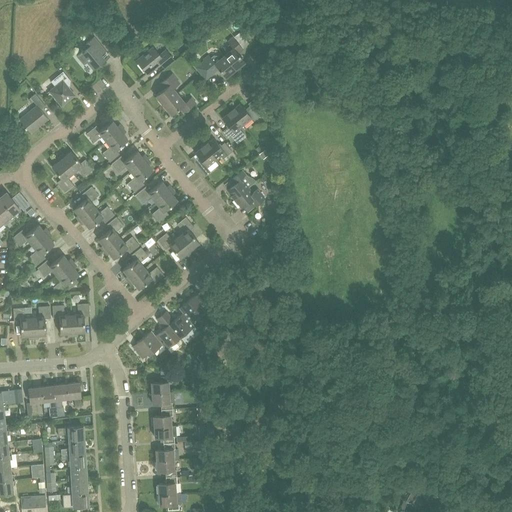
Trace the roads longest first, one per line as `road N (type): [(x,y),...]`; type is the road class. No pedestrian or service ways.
road 1 (residential): [(158,149),(230,241),(141,316)]
road 2 (residential): [(25,177),(33,154),(117,90),(158,149)]
road 3 (residential): [(141,316),(25,177)]
road 4 (residential): [(130,511),(121,377),(102,351)]
road 5 (residential): [(158,149),(253,67)]
